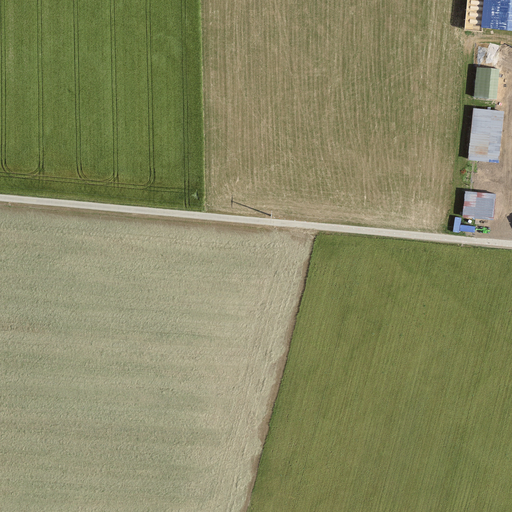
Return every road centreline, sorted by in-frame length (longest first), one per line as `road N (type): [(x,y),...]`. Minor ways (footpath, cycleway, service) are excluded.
road 1 (track): [(0,197),(511,244)]
road 2 (motorway): [(371,511),(0,303)]
road 3 (motorway): [(0,430),(148,511)]
